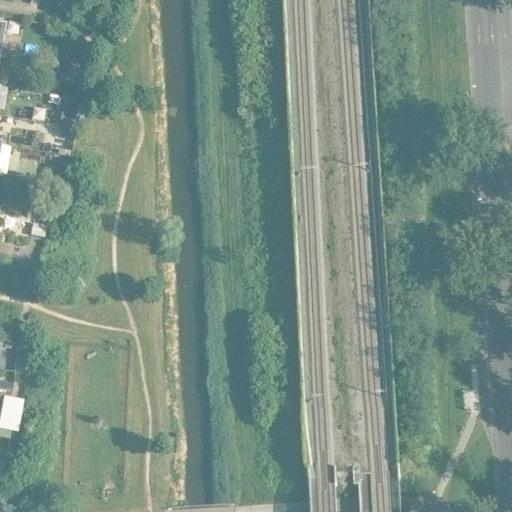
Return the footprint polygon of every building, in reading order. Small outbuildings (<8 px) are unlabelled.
[(0,53),(5,54),(10,25),(0,22),(0,53)] [(67,56),(66,65),(81,68),(83,59),(67,56)] [(66,65),(64,76),(79,79),(81,68),(66,65)] [(55,93),(53,101),(63,103),(65,96),(55,93)] [(69,102),(64,123),(78,126),(82,105),(69,102)] [(56,163),(52,180),(69,183),(73,167),(56,163)] [(38,222),(35,233),(49,237),(52,225),(38,222)] [(8,396),(2,427),(16,429),(22,430),(28,400),(18,398),(16,398),(8,396)]
